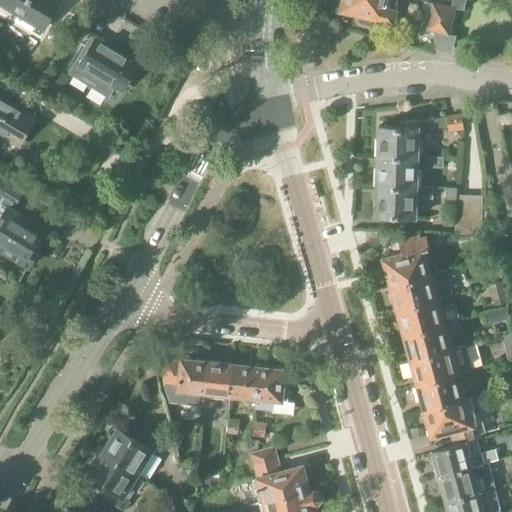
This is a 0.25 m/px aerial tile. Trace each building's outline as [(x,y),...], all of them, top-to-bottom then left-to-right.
[(39,30),(57,0),(4,0),(0,6),(39,30)] [(343,0),(341,10),(393,22),(395,10),(397,0),(343,0)] [(452,0),(451,7),(455,8),(463,10),(465,0),(452,0)] [(426,29),(449,34),(455,8),(451,7),(432,3),(426,29)] [(84,45),(68,71),(110,95),(115,87),(120,90),(137,61),(99,39),(90,33),(84,45)] [(0,95),(0,134),(17,144),(34,116),(0,95)] [(511,120),(510,112),(499,115),(501,125),(511,122),(511,120)] [(449,130),(464,128),(462,114),(447,116),(448,127),(449,130)] [(435,128),(448,127),(447,116),(446,116),(447,117),(434,118),(435,128)] [(419,127),(418,127),(418,119),(400,119),(400,126),(379,126),(378,156),(418,158),(419,127)] [(417,187),(417,186),(418,158),(378,156),(377,186),(417,187)] [(444,156),(429,156),(429,167),(443,168),(444,156)] [(12,211),(22,193),(24,189),(0,175),(0,200),(2,201),(0,204),(0,213),(3,216),(0,220),(0,226),(1,227),(0,229),(0,249),(29,267),(40,249),(35,246),(44,230),(12,211)] [(417,186),(417,187),(377,186),(376,215),(416,216),(417,198),(433,199),(433,186),(417,186)] [(457,195),(457,187),(446,187),(446,199),(456,200),(456,195),(457,195)] [(469,195),(457,195),(456,195),(456,200),(455,219),(468,219),(469,195)] [(481,219),(482,196),(469,195),(468,219),(481,219)] [(481,219),(468,219),(455,219),(455,233),(481,234),(481,219)] [(402,255),(384,259),(391,285),(436,272),(427,237),(419,239),(418,238),(398,243),(402,255)] [(483,260),(486,274),(499,271),(496,256),(483,260)] [(436,272),(391,285),(398,310),(440,298),(452,295),(446,270),(436,272)] [(494,305),(506,302),(507,301),(502,281),(489,284),(494,305)] [(440,298),(398,310),(405,334),(447,323),(447,322),(457,319),(459,316),(457,307),(453,304),(443,306),(440,298)] [(496,319),(510,316),(507,307),(494,310),(496,319)] [(447,323),(405,334),(412,360),(454,349),(450,332),(461,329),(459,321),(457,319),(447,322),(447,323)] [(454,349),(412,360),(418,385),(461,373),(472,370),(466,346),(454,349)] [(165,359),(162,385),(178,387),(176,403),(203,406),(208,361),(181,358),(181,360),(165,359)] [(208,361),(203,406),(228,409),(230,396),(233,363),(208,361)] [(233,363),(230,396),(256,398),(260,366),(233,363)] [(260,366),(256,398),(274,400),(273,412),(293,414),(294,402),(288,402),(290,384),(284,383),(286,369),(260,366)] [(461,373),(418,385),(425,410),(468,398),(461,373)] [(468,398),(425,410),(432,435),(449,430),(453,445),(481,437),(481,434),(485,433),(479,411),(474,412),(471,398),(468,398)] [(238,434),(240,419),(228,418),(226,433),(238,434)] [(265,437),(266,423),(254,422),(253,436),(265,437)] [(142,433),(137,440),(119,429),(104,453),(138,474),(153,450),(158,443),(156,436),(148,431),(142,433)] [(454,446),(432,452),(439,476),(472,467),(489,462),(499,460),(496,449),(481,452),(477,439),(482,438),(481,437),(453,445),(454,446)] [(274,448),(252,454),(255,466),(278,460),(274,448)] [(123,498),(138,474),(104,453),(89,477),(123,498)] [(258,478),(254,479),(260,503),(265,502),(309,489),(304,469),(299,467),(281,472),(278,460),(255,466),(258,478)] [(472,467),(439,476),(446,501),(479,492),(494,487),(496,487),(489,462),(472,467)] [(479,492),(446,501),(448,511),(501,511),(494,487),(479,492)] [(315,511),(314,505),(319,504),(322,498),(321,493),(314,490),(310,491),(309,489),(265,502),(268,511),(315,511)]
